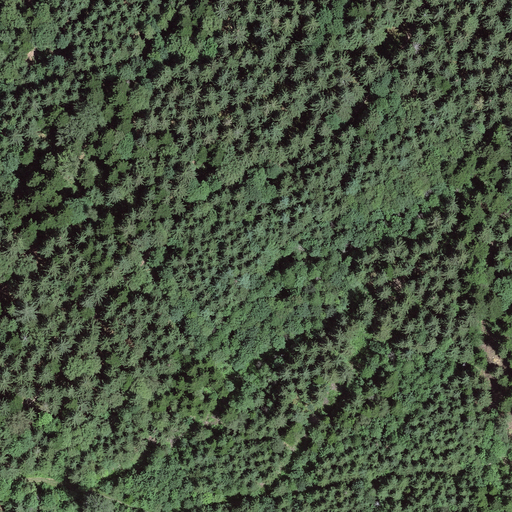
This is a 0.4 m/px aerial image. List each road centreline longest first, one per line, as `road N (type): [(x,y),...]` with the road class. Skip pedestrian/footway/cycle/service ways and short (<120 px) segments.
road 1 (track): [(421,0),(408,36),(361,106),(312,147),(200,204),(0,425)]
road 2 (track): [(174,511),(364,479),(447,477),(511,454)]
road 3 (track): [(0,485),(68,486),(159,511)]
